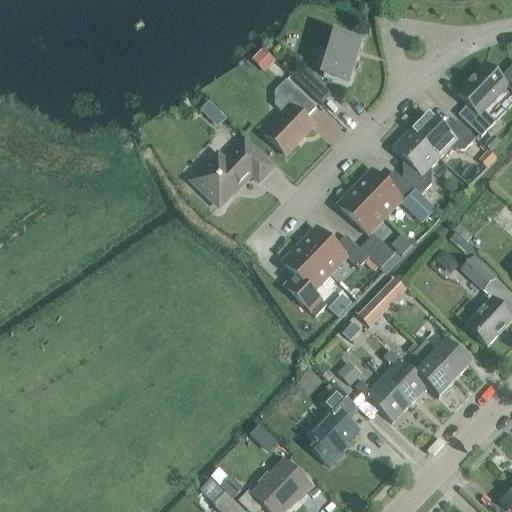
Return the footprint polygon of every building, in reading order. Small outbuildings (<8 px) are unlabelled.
[(360,45),(335,37),(322,78),(348,86),(360,45)] [(275,64),(262,50),(250,62),(264,75),(275,64)] [(458,117),(480,139),(495,123),(482,112),(505,88),(511,94),(511,92),(511,66),(498,80),(484,66),(456,96),(467,107),(458,117)] [(304,70),(294,81),(320,106),(331,96),(304,70)] [(284,157),(312,128),(304,120),(315,109),(285,81),(274,93),(274,107),(277,110),(276,110),(281,114),(283,116),(263,137),(284,157)] [(208,103),(200,112),(207,119),(216,110),(208,103)] [(427,114),(409,133),(439,161),(447,152),(464,152),(475,140),(456,122),(446,133),(427,114)] [(401,180),(412,191),(416,195),(417,195),(433,211),(439,205),(426,191),(431,186),(430,169),(439,161),(409,133),(392,151),(411,169),(401,180)] [(499,144),(492,137),(483,146),(490,153),(499,144)] [(192,183),(218,208),(230,195),(229,193),(235,187),(238,189),(250,176),(258,184),(272,170),(243,142),(222,163),(217,158),(192,183)] [(486,171),(496,161),(487,153),(477,163),(486,171)] [(401,180),(390,191),(371,172),(353,190),(384,220),(401,202),(405,207),(416,195),(412,191),(401,180)] [(367,237),(384,220),(353,190),(336,208),(367,237)] [(466,245),(471,239),(459,227),(453,233),(466,245)] [(368,260),(345,238),(334,248),(315,230),(298,248),(329,277),(345,260),(357,271),(368,260)] [(380,270),(390,259),(371,240),(361,251),(380,270)] [(281,265),(302,286),(291,297),(314,319),(325,308),(312,295),(329,277),(298,248),(281,265)] [(434,262),(442,269),(451,260),(443,252),(434,262)] [(493,282),(470,260),(459,271),(482,293),(493,282)] [(364,266),(373,274),(378,269),(369,261),(364,266)] [(406,293),(393,280),(357,317),(370,330),(406,293)] [(511,322),(511,321),(491,301),(464,329),(486,349),(511,322)] [(349,343),(352,339),(345,332),(341,335),(349,343)] [(425,344),(419,350),(454,383),(470,366),(446,342),(435,353),(425,344)] [(413,376),(426,389),(438,400),(454,383),(419,350),(414,345),(407,353),(412,358),(414,356),(424,365),(413,376)] [(426,389),(413,376),(389,353),(383,360),(388,365),(390,364),(394,368),(382,381),(409,407),(426,389)] [(349,389),(358,379),(346,367),(336,376),(349,389)] [(325,374),(322,378),(328,384),(332,380),(325,374)] [(391,426),(409,407),(382,381),(369,393),(365,390),(367,387),(362,382),(354,390),(391,426)] [(357,433),(341,417),(351,407),(336,393),(322,408),(331,416),(309,439),(314,444),(312,446),(315,449),(312,453),(327,468),(340,456),(337,453),(357,433)] [(249,437),(267,455),(277,444),(258,427),(249,437)] [(246,511),(259,511),(262,509),(265,511),(283,511),(295,500),(297,501),(310,489),(284,464),(251,498),(247,493),(238,503),(246,511)] [(243,491),(231,479),(221,489),(233,501),(243,491)] [(218,490),(207,501),(214,507),(224,496),(218,490)] [(511,511),(511,491),(498,506),(504,511),(511,511)] [(213,508),(216,511),(240,511),(224,496),(214,507),(213,508)]
